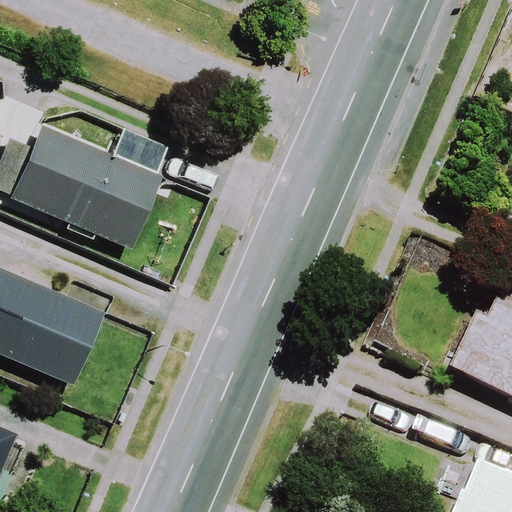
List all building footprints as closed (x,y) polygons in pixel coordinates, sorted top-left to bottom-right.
[(157,183),(37,132),(28,153),(7,144),(0,159),(0,200),(127,255),(157,183)] [(99,321),(0,279),(0,361),(69,390),(99,321)] [(511,324),(480,310),(448,378),(511,407),(511,324)] [(0,472),(12,444),(0,438),(0,472)] [(511,511),(511,484),(474,468),(454,511),(511,511)]
